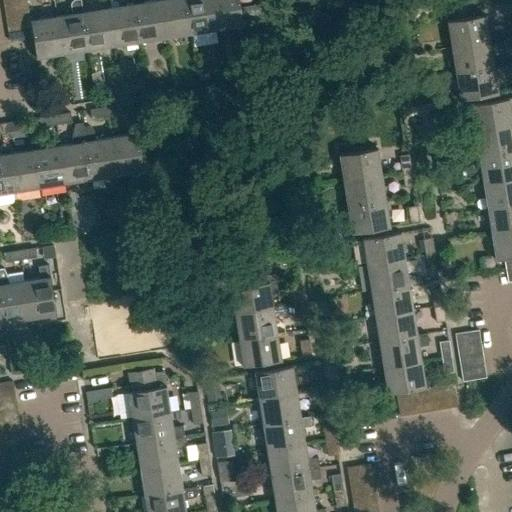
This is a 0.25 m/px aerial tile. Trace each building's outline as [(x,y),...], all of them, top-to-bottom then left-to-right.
[(88,50),(82,11),(80,0),(72,0),(71,2),(70,4),(71,13),(56,15),(62,54),(88,50)] [(114,45),(139,41),(132,0),(122,0),(123,4),(108,7),(114,45)] [(165,37),(159,0),(150,0),(144,1),(143,0),(132,0),(139,41),(165,37)] [(159,0),(165,37),(191,33),(185,0),(159,0)] [(217,29),(212,0),(185,0),(191,33),(217,29)] [(212,0),(217,29),(243,25),(238,0),(212,0)] [(5,17),(29,14),(27,2),(3,5),(5,17)] [(88,50),(114,45),(108,7),(82,11),(88,50)] [(31,25),(30,19),(29,14),(5,17),(7,29),(31,25)] [(451,47),(490,41),(485,14),(447,21),(451,47)] [(36,58),(62,54),(56,15),(30,19),(31,25),(33,38),(36,58)] [(9,41),(33,38),(31,25),(7,29),(9,41)] [(455,73),(494,67),(490,41),(451,47),(455,73)] [(494,67),(455,73),(459,99),(498,93),(494,67)] [(475,130),(511,124),(511,115),(509,98),(471,104),(475,130)] [(105,107),(107,116),(132,112),(131,103),(105,107)] [(91,119),(107,116),(105,107),(89,109),(91,119)] [(54,115),(56,125),(71,122),(69,112),(54,115)] [(39,127),(56,125),(54,115),(37,118),(39,127)] [(3,123),(4,133),(20,130),(18,120),(3,123)] [(74,123),(70,143),(59,144),(65,183),(91,179),(82,122),(74,123)] [(116,175),(110,136),(96,139),(94,128),(90,125),(84,126),(83,122),(82,122),(91,179),(116,175)] [(511,150),(511,124),(475,130),(479,156),(511,150)] [(110,136),(116,175),(142,171),(136,132),(110,136)] [(39,187),(65,183),(59,144),(33,149),(39,187)] [(343,181),(382,174),(377,148),(339,154),(343,181)] [(14,191),(39,187),(33,149),(7,153),(14,191)] [(483,181),(511,176),(511,150),(479,156),(483,181)] [(0,193),(14,191),(7,153),(0,153),(0,193)] [(401,171),(411,170),(408,154),(399,155),(401,171)] [(411,170),(401,171),(404,187),(413,185),(411,170)] [(347,206),(386,200),(382,174),(343,181),(347,206)] [(487,207),(511,203),(511,176),(483,181),(487,207)] [(386,200),(347,206),(351,232),(390,226),(386,200)] [(491,233),(511,229),(511,203),(487,207),(491,233)] [(410,223),(419,221),(418,214),(417,205),(407,207),(410,223)] [(511,229),(491,233),(495,259),(511,256),(511,229)] [(366,264),(405,258),(401,232),(362,238),(366,264)] [(425,255),(434,253),(432,238),(422,239),(425,255)] [(19,250),(21,259),(37,257),(36,247),(19,250)] [(5,262),(21,259),(19,250),(4,252),(5,262)] [(434,253),(425,255),(427,271),(437,269),(434,253)] [(370,290),(409,284),(405,258),(366,264),(370,290)] [(38,266),(39,277),(24,280),(30,318),(56,314),(50,276),(48,264),(38,266)] [(30,318),(24,280),(10,282),(8,276),(5,267),(0,268),(0,296),(4,323),(30,318)] [(235,315),(273,308),(269,282),(230,288),(235,315)] [(374,316),(413,309),(409,284),(370,290),(374,316)] [(293,305),(303,304),(300,288),(291,289),(293,305)] [(433,306),(442,305),(440,290),(430,291),(433,306)] [(303,304),(293,305),(296,321),(305,319),(303,304)] [(442,305),(433,306),(435,322),(445,321),(442,305)] [(239,340),(277,333),(273,308),(235,315),(239,340)] [(378,341),(417,335),(413,309),(374,316),(378,341)] [(457,345),(480,342),(479,330),(455,334),(457,345)] [(277,333),(239,340),(243,366),(281,360),(277,333)] [(383,367),(421,361),(419,347),(428,345),(426,334),(417,335),(378,341),(383,367)] [(302,356),(311,355),(308,339),(299,340),(302,356)] [(441,358),(450,356),(448,341),(439,342),(441,358)] [(459,357),(482,354),(480,342),(457,345),(459,357)] [(461,369),(484,365),(482,354),(459,357),(461,369)] [(450,356),(441,358),(444,373),(453,372),(450,356)] [(387,393),(425,387),(421,361),(383,367),(387,393)] [(258,398),(297,392),(293,365),(254,371),(258,398)] [(484,365),(461,369),(463,381),(486,377),(484,365)] [(131,418),(170,412),(166,386),(152,388),(149,369),(125,373),(128,392),(127,392),(131,418)] [(316,389),(326,387),(323,371),(314,373),(316,389)] [(0,394),(14,393),(12,381),(0,382),(0,394)] [(443,385),(447,409),(459,407),(455,383),(443,385)] [(443,385),(431,387),(435,411),(447,409),(443,385)] [(326,387),(316,389),(319,405),(328,403),(326,387)] [(431,387),(419,389),(423,413),(435,411),(431,387)] [(419,389),(408,391),(411,414),(423,413),(419,389)] [(191,408),(200,407),(197,391),(188,393),(191,408)] [(408,391),(396,393),(399,416),(411,414),(408,391)] [(262,424),(301,418),(297,392),(258,398),(262,424)] [(0,406),(16,404),(14,393),(0,394),(0,406)] [(0,419),(18,416),(16,404),(0,406),(0,419)] [(200,407),(191,408),(193,424),(202,422),(200,407)] [(225,408),(208,410),(210,427),(228,424),(225,408)] [(136,444),(184,436),(182,425),(172,426),(170,412),(131,418),(136,444)] [(0,431),(20,428),(18,416),(0,419),(0,431)] [(266,450),(305,443),(301,418),(262,424),(266,450)] [(325,440),(334,439),(331,423),(322,425),(325,440)] [(0,443),(22,440),(20,428),(0,431),(0,443)] [(140,469),(178,463),(174,438),(184,436),(136,444),(140,469)] [(334,439),(325,440),(327,456),(337,454),(334,439)] [(0,455),(24,452),(22,440),(0,443),(0,455)] [(199,460),(208,458),(206,442),(196,444),(199,460)] [(270,475),(318,467),(317,457),(307,459),(305,443),(266,450),(270,475)] [(0,459),(1,468),(25,464),(24,452),(0,455),(0,459)] [(235,476),(251,473),(248,457),(233,459),(235,476)] [(208,458),(199,460),(201,476),(211,474),(208,458)] [(217,464),(220,482),(236,480),(233,461),(217,464)] [(144,495),(182,489),(178,463),(140,469),(144,495)] [(3,480),(27,476),(25,464),(1,468),(3,480)] [(348,479),(371,475),(370,464),(347,467),(348,479)] [(274,501),(313,495),(311,479),(320,478),(318,467),(270,475),(274,501)] [(333,491),(342,490),(340,474),(331,476),(333,491)] [(350,491),(373,487),(371,475),(348,479),(350,491)] [(27,476),(3,480),(5,492),(29,488),(27,476)] [(182,489),(144,495),(146,511),(186,511),(184,499),(193,497),(195,496),(197,494),(198,491),(197,487),(182,489)] [(352,502),(375,498),(373,487),(350,491),(352,502)] [(342,490),(333,491),(336,507),(345,506),(342,490)] [(207,511),(216,510),(214,494),(204,495),(207,511)] [(325,511),(324,508),(316,510),(313,495),(274,501),(276,511),(325,511)] [(375,498),(352,502),(353,511),(369,511),(377,511),(375,498)]
